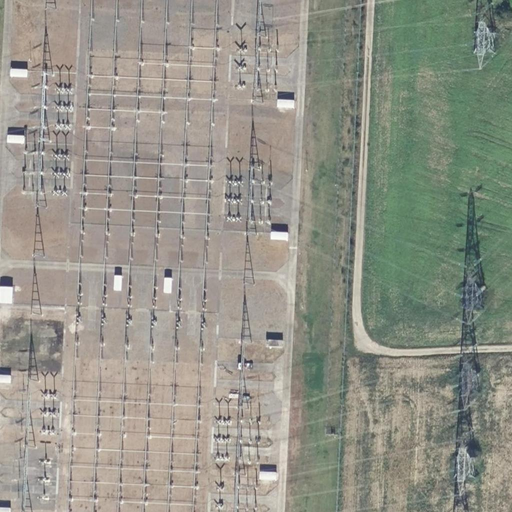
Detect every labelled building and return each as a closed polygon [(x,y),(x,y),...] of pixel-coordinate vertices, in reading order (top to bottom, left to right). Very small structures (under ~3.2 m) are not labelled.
[(30,71),(12,70),(12,77),(29,78),(30,71)] [(296,101),(279,100),(279,108),(295,109),(296,101)] [(26,137),(9,136),(9,144),(26,145),(26,137)] [(153,266),(155,241),(149,240),(150,232),(138,231),(135,265),(153,266)] [(124,276),(116,276),(116,290),(124,291),(124,276)] [(174,278),(166,278),(165,292),(173,293),(174,278)] [(154,283),(132,281),(129,308),(151,310),(154,283)] [(15,287),(2,287),(1,302),(15,303),(15,287)] [(99,303),(87,303),(87,330),(100,330),(99,303)] [(13,376),(0,374),(0,382),(12,384),(13,376)] [(278,473),(261,472),(261,479),(278,480),(278,473)]
